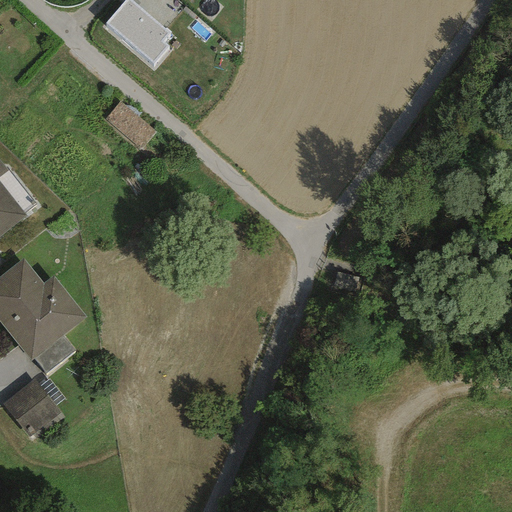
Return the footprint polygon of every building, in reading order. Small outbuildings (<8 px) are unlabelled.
[(124,0),(105,23),(152,64),(168,46),(162,41),(169,32),(130,0),(124,0)] [(155,132),(119,102),(103,122),(139,152),(155,132)] [(0,235),(25,215),(0,183),(0,176),(7,171),(0,162),(0,235)] [(42,283),(22,258),(0,276),(0,323),(30,361),(32,359),(63,335),(85,318),(53,276),(42,283)] [(45,375),(75,350),(63,335),(32,359),(45,375)] [(64,399),(49,379),(39,387),(55,407),(64,399)] [(39,387),(32,380),(1,405),(29,440),(61,414),(55,407),(39,387)]
